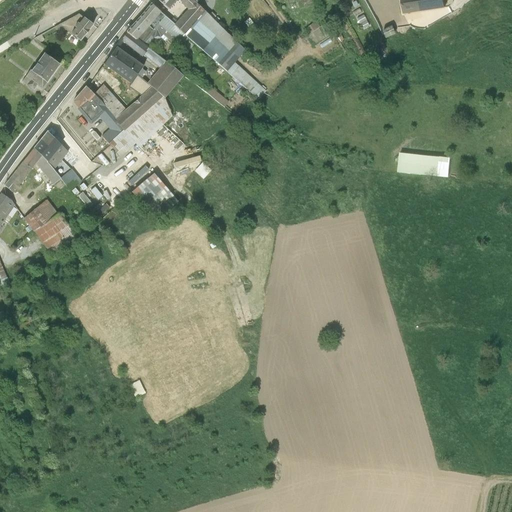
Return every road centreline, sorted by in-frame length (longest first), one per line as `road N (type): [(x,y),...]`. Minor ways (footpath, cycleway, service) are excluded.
road 1 (secondary): [(0,171),(127,9)]
road 2 (residential): [(8,44),(74,9),(127,9)]
